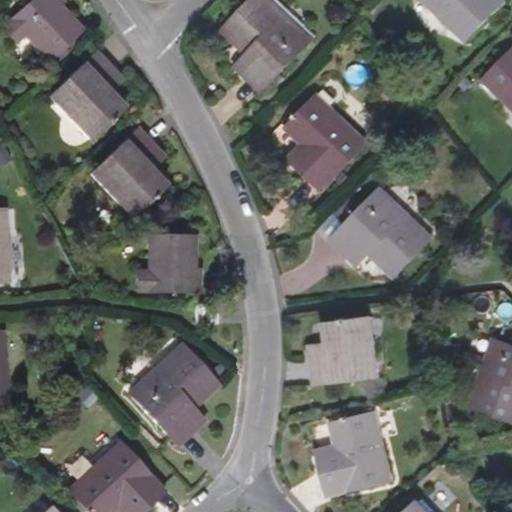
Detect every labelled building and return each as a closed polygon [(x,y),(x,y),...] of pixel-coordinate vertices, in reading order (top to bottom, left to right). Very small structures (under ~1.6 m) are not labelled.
[(79,32),(52,2),(54,0),(31,0),(0,29),(0,31),(13,45),(20,38),(44,64),(79,32)] [(259,89),(309,37),(270,0),(245,0),(218,29),(242,53),(250,60),(240,70),(259,89)] [(503,3),(500,0),(418,0),(465,43),(503,3)] [(511,50),(481,82),(511,112),(511,50)] [(250,60),(242,53),(232,64),(240,70),(250,60)] [(120,110),(107,95),(99,87),(113,74),(94,54),(46,98),(71,125),(78,119),(94,134),(120,110)] [(107,95),(120,82),(113,74),(99,87),(107,95)] [(323,189),(371,141),(321,92),(288,126),(304,141),(313,150),(298,165),(323,189)] [(94,134),(78,119),(71,125),(87,141),(94,134)] [(161,189),(146,172),(138,165),(152,151),(134,132),(86,177),(112,204),(120,197),(135,212),(161,189)] [(298,165),(313,150),(304,141),(290,156),(298,165)] [(146,172),(160,159),(152,151),(138,165),(146,172)] [(354,178),(345,170),(337,178),(346,186),(354,178)] [(431,240),(379,190),(330,240),(349,258),(360,246),(368,255),(394,279),(431,240)] [(135,212),(120,197),(112,204),(127,221),(135,212)] [(189,279),(188,236),(144,237),(144,274),(134,274),(134,294),(196,293),(196,279),(189,279)] [(368,255),(360,246),(349,258),(357,266),(368,255)] [(375,340),(372,318),(360,320),(362,342),(375,340)] [(380,378),(375,340),(362,342),(360,320),(326,324),(329,345),(331,357),(311,359),(314,386),(380,378)] [(511,345),(490,337),(464,404),(511,421),(511,345)] [(331,357),(329,345),(310,348),(311,359),(331,357)] [(195,408),(219,386),(181,346),(129,395),(177,447),(197,428),(186,417),(195,408)] [(206,420),(195,408),(186,417),(197,428),(206,420)] [(393,480),(376,414),(374,414),(373,409),(351,415),(351,418),(330,424),(335,446),(338,456),(320,460),(328,497),(393,480)] [(140,511),(162,492),(119,444),(67,492),(84,511),(112,511),(115,510),(122,503),(130,511),(140,511)] [(338,456),(335,446),(317,450),(320,460),(338,456)] [(433,511),(421,498),(405,511),(433,511)] [(130,511),(122,503),(115,510),(116,511),(130,511)]
